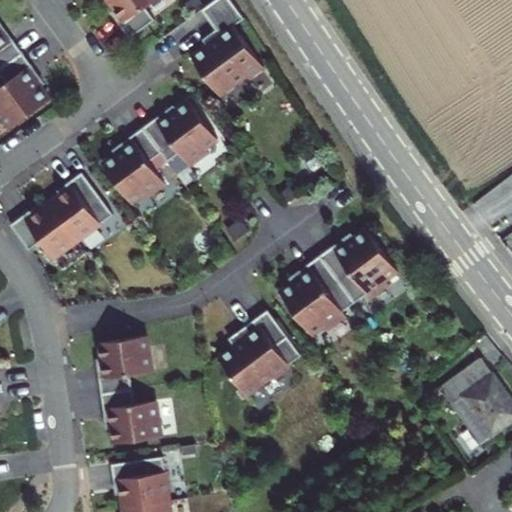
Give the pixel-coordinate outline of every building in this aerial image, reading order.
[(109,0),(115,9),(124,20),(120,24),(130,37),(154,19),(145,7),(154,0),(109,0)] [(206,44),(191,55),(220,95),(247,76),(248,78),(263,66),(234,26),(244,18),(231,0),(214,0),(202,9),(216,29),(219,34),(206,44)] [(111,12),(120,24),(124,20),(115,9),(111,12)] [(0,31),(8,42),(13,39),(0,21),(0,31)] [(203,39),(206,44),(219,34),(216,29),(203,39)] [(0,68),(22,52),(13,39),(8,42),(0,31),(0,68)] [(32,65),(22,52),(0,68),(0,73),(6,82),(0,86),(0,116),(2,115),(11,127),(50,99),(40,86),(27,69),(32,65)] [(32,65),(27,69),(40,86),(45,83),(32,65)] [(156,117),(143,127),(161,152),(167,160),(180,151),(189,165),(208,151),(206,148),(218,138),(190,100),(177,109),(160,122),(156,117)] [(174,105),(156,117),(160,122),(177,109),(174,105)] [(161,152),(143,127),(130,137),(133,141),(116,154),(103,164),(131,202),(144,193),(147,197),(165,183),(155,169),(167,160),(161,152)] [(112,150),(116,154),(133,141),(130,137),(112,150)] [(61,195),(50,203),(78,240),(113,214),(82,171),(69,181),(72,186),(61,195)] [(57,190),(61,195),(72,186),(69,181),(57,190)] [(78,240),(50,203),(39,210),(28,219),(24,214),(11,224),(29,249),(41,240),(54,257),(78,240)] [(24,214),(28,219),(39,210),(36,206),(24,214)] [(334,246),(320,255),(355,302),(367,293),(370,297),(388,283),(386,279),(398,270),(367,228),(355,237),(337,250),(334,246)] [(334,246),(337,250),(355,237),(351,232),(334,246)] [(280,291),(311,334),(324,325),(326,328),(345,315),(343,311),(355,302),(320,255),(307,265),(311,269),(292,282),(280,291)] [(289,278),(292,282),(311,269),(307,265),(289,278)] [(301,355),(268,309),(241,329),(245,335),(233,345),(218,355),(247,396),(274,377),(275,378),(291,367),(289,364),(301,355)] [(229,339),(233,345),(245,335),(241,329),(229,339)] [(147,335),(100,342),(105,376),(99,377),(101,393),(132,389),(130,374),(152,370),(147,335)] [(96,358),(99,377),(105,376),(102,358),(96,358)] [(482,358),(442,387),(481,442),(511,418),(511,405),(505,396),(508,394),(482,358)] [(132,389),(101,393),(104,409),(109,408),(112,427),(114,442),(161,436),(156,400),(134,403),(132,389)] [(109,408),(104,409),(107,428),(112,427),(109,408)] [(121,494),(123,506),(170,500),(163,456),(111,463),(114,480),(120,479),(121,494)] [(171,511),(170,500),(123,506),(124,511),(171,511)]
